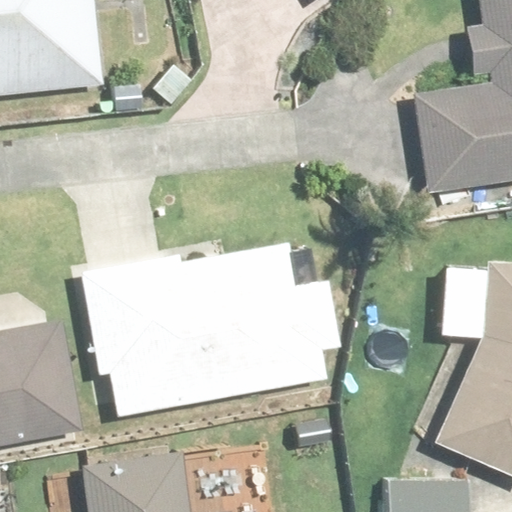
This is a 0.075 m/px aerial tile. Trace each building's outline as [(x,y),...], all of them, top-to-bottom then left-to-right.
[(0,0),(0,137),(31,135),(19,0),(0,0)] [(212,0),(238,44),(315,0),(212,0)] [(511,0),(440,0),(402,5),(416,117),(336,126),(348,237),(511,218),(511,0)] [(328,277),(295,282),(290,242),(66,272),(81,383),(99,381),(105,421),(344,386),(328,277)] [(415,305),(367,305),(367,378),(415,378),(415,305)] [(0,446),(82,432),(61,310),(0,320),(0,446)] [(456,511),(497,431),(406,387),(359,480),(424,511),(456,511)] [(121,511),(120,502),(52,511),(121,511)]
